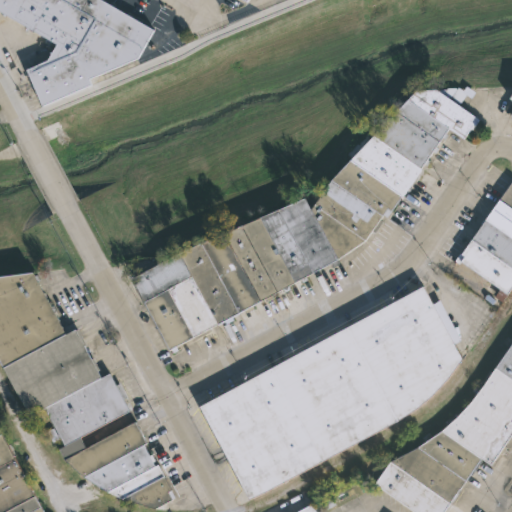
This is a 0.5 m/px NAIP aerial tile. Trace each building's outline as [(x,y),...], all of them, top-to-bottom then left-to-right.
[(93,83),(43,104),(28,68),(49,59),(58,42),(0,8),(0,0),(107,0),(156,28),(139,57),(91,76),(93,83)] [(471,87),(477,92),(472,98),(467,94),(461,103),(481,119),(478,122),(475,119),(474,120),(478,124),(475,127),(473,126),(466,137),(451,126),(447,132),(450,134),(447,138),(444,136),(437,146),(440,148),(437,152),(434,150),(429,158),(431,160),(428,165),(425,163),(421,168),(423,170),(405,196),(404,195),(388,218),(384,215),(382,218),(385,220),(377,232),(374,230),(367,240),(340,259),(307,276),(309,279),(304,282),(302,279),(262,300),(254,305),(256,308),(247,312),(245,309),(232,316),(234,320),(226,324),(224,320),(177,346),(180,350),(174,353),(172,348),(170,349),(136,283),(138,281),(135,276),(181,251),(308,196),(314,208),(334,178),(398,110),(395,106),(414,85),(419,89),(457,87),(458,88),(459,86),(464,90),(467,85),(471,87)] [(511,288),(503,301),(495,295),(501,287),(463,260),(466,256),(463,253),(511,184),(511,288)] [(0,359),(0,275),(35,271),(35,272),(36,274),(38,273),(42,280),(40,281),(52,305),(54,304),(58,311),(56,312),(67,333),(4,367),(0,359)] [(426,285),(435,302),(441,299),(463,340),(457,343),(465,359),(456,372),(434,396),(411,414),(251,499),(201,406),(426,285)] [(67,333),(76,329),(102,378),(45,408),(29,416),(4,367),(67,333)] [(511,436),(492,464),(484,458),(444,511),(417,511),(377,483),(393,461),(418,447),(444,429),(458,418),(475,399),(511,345),(511,436)] [(104,377),(109,374),(115,385),(119,383),(127,397),(123,399),(129,411),(81,437),(87,448),(65,459),(59,448),(65,445),(61,438),(53,442),(47,431),(55,427),(45,408),(102,378),(104,377)] [(156,508),(124,499),(108,492),(85,477),(65,459),(87,448),(137,422),(148,443),(145,444),(156,466),(160,464),(173,490),(170,491),(174,499),(156,508)] [(0,511),(0,427),(45,511),(0,511)] [(297,511),(314,503),(318,511),(297,511)]
